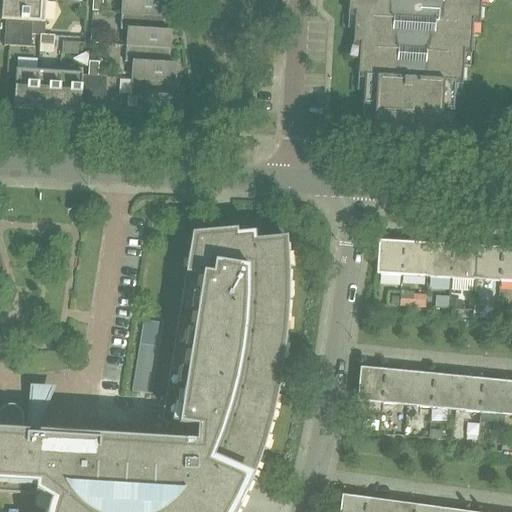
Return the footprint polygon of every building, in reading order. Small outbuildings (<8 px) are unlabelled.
[(1,0),(0,21),(5,21),(4,33),(35,35),(31,35),(32,22),(44,23),(46,1),(32,0),(1,0)] [(92,0),(92,12),(102,12),(102,0),(92,0)] [(121,0),(121,13),(164,16),(164,0),(121,0)] [(372,132),(412,135),(439,137),(441,111),(452,112),(452,113),(453,113),(455,84),(461,84),(461,82),(462,82),(463,54),(470,54),(470,51),(472,23),(479,24),(479,21),(480,0),(348,0),(348,13),(348,16),(354,16),(352,44),(353,44),(352,47),(359,47),(357,75),(357,78),(364,78),(362,107),(363,107),(363,106),(374,107),(372,132)] [(126,46),(169,49),(170,32),(163,32),(164,16),(121,13),(120,30),(127,31),(126,46)] [(100,45),(101,30),(90,30),(90,44),(100,45)] [(35,35),(4,33),(3,47),(4,48),(4,46),(34,48),(30,48),(31,35),(35,35)] [(40,35),(39,46),(53,46),(54,36),(40,35)] [(132,64),(131,79),(174,82),(175,65),(168,65),(169,49),(126,46),(125,63),(132,64)] [(87,76),(94,77),(98,77),(98,63),(88,62),(87,76)] [(50,72),(38,72),(35,111),(56,112),(59,68),(50,68),(50,72)] [(92,105),(94,77),(87,76),(81,76),(82,70),(59,68),(56,112),(79,114),(79,109),(81,109),(81,108),(79,108),(80,104),(92,105)] [(13,110),(35,111),(38,72),(15,70),(13,110)] [(106,77),(98,77),(94,77),(92,105),(104,106),(104,110),(103,109),(103,110),(104,110),(106,77)] [(173,97),(174,82),(131,79),(130,96),(137,96),(136,113),(179,115),(180,98),(173,97)] [(0,493),(35,496),(35,506),(44,511),(236,511),(239,508),(250,482),(262,452),(264,452),(268,440),(265,439),(271,421),(277,391),(280,392),(281,379),(279,378),(285,331),(288,331),(289,318),(286,318),(287,291),(287,270),(290,270),(289,257),(286,257),(285,238),(258,241),(257,229),(243,230),(242,227),(233,228),(233,231),(191,235),(160,423),(171,425),(171,435),(70,429),(65,429),(52,428),(52,436),(40,435),(40,445),(26,445),(27,427),(25,426),(25,427),(22,427),(22,419),(22,417),(22,416),(22,415),(21,414),(20,411),(18,410),(17,409),(16,408),(15,407),(12,406),(10,406),(7,406),(6,407),(3,407),(2,408),(1,409),(0,409),(0,493)] [(376,275),(401,276),(403,243),(378,242),(376,275)] [(428,245),(403,243),(401,276),(426,278),(428,245)] [(452,247),(428,245),(426,278),(450,279),(452,247)] [(452,247),(450,279),(475,281),(477,248),(452,247)] [(502,249),(477,248),(475,281),(500,282),(502,249)] [(511,250),(502,249),(500,282),(511,282),(511,250)] [(390,295),(389,306),(399,306),(399,296),(390,295)] [(416,308),(425,308),(425,296),(417,295),(416,308)] [(434,307),(449,308),(449,300),(449,296),(435,295),(434,307)] [(449,308),(449,310),(461,310),(461,301),(449,300),(449,308)] [(497,306),(485,305),(484,317),(497,318),(497,306)] [(383,371),(359,369),(356,401),(380,404),(383,371)] [(408,374),(383,371),(380,404),(404,406),(408,374)] [(432,376),(408,374),(404,406),(429,409),(432,376)] [(453,378),(432,376),(429,409),(453,411),(456,379),(453,378)] [(456,379),(453,411),(477,414),(481,381),(466,380),(456,379)] [(502,383),(481,381),(477,414),(501,416),(505,383),(502,383)] [(511,383),(511,384),(505,383),(501,416),(511,417),(511,383)] [(377,432),(378,422),(363,420),(362,430),(377,432)] [(427,439),(439,440),(440,429),(428,428),(427,439)] [(339,511),(364,511),(366,500),(342,496),(339,511)] [(389,511),(391,503),(366,500),(364,511),(389,511)] [(414,511),(415,507),(391,503),(389,511),(414,511)]
